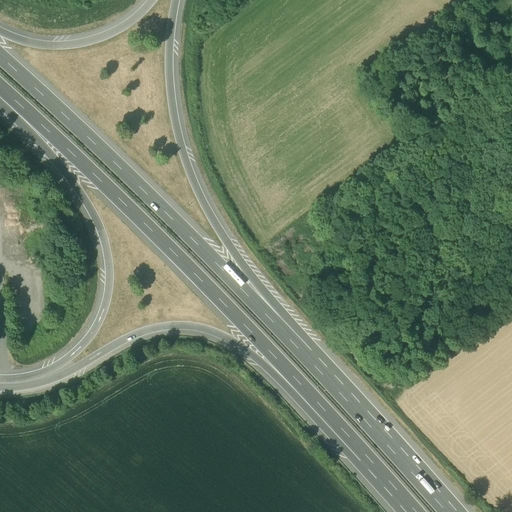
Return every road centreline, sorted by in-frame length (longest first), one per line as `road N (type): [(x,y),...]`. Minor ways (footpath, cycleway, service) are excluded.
road 1 (motorway): [(0,87),(359,448)]
road 2 (motorway): [(348,402),(0,53)]
road 3 (motorway): [(348,402),(223,240),(193,182),(173,112),(176,0)]
road 4 (motorway): [(0,386),(55,377),(159,325),(191,325),(239,345),(359,448)]
road 5 (motorway): [(0,104),(77,187),(99,224),(109,270),(102,313),(74,352),(44,370),(0,376)]
road 6 (motorway): [(150,0),(123,25),(78,42),(37,43),(0,29)]
road 7 (motorway): [(448,511),(348,402)]
